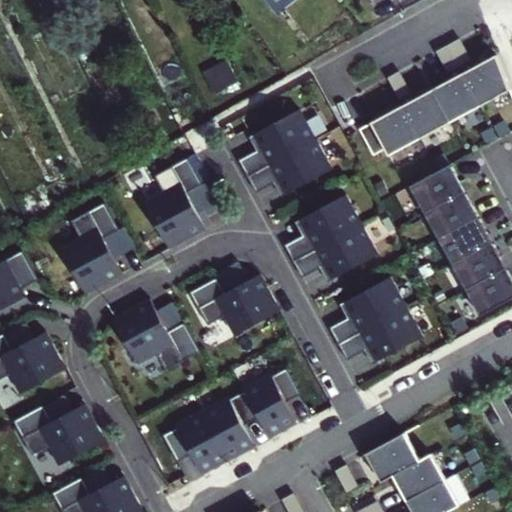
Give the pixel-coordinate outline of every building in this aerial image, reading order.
[(269,0),(278,12),(293,0),(269,0)] [(509,90),(497,55),(359,130),(373,156),(385,149),(389,156),(509,90)] [(334,171),(302,112),(264,132),(272,146),(243,162),(260,193),(289,178),(296,191),(334,171)] [(178,194),(158,203),(179,247),(214,230),(197,196),(213,188),(199,160),(169,174),(178,194)] [(511,298),(511,278),(451,165),(412,186),(480,316),(511,298)] [(315,232),(287,248),(304,278),(335,261),(342,275),(377,256),(346,198),(308,218),(315,232)] [(84,237),(63,248),(87,292),(121,274),(102,240),(120,231),(106,205),(75,221),(84,237)] [(21,253),(0,264),(0,311),(25,298),(20,289),(36,280),(21,253)] [(219,278),(191,293),(209,326),(225,317),(235,336),(281,312),(262,276),(227,294),(219,278)] [(422,338),(392,280),(356,299),(364,314),(334,330),(350,361),(383,344),(389,356),(422,338)] [(164,337),(145,301),(113,318),(138,365),(161,353),(169,369),(196,354),(182,327),(164,337)] [(3,336),(0,337),(0,380),(10,375),(20,395),(66,371),(47,334),(12,352),(3,336)] [(288,371),(167,436),(180,460),(196,451),(205,468),(255,441),(246,425),(261,418),(268,432),(295,417),(286,400),(300,393),(288,371)] [(45,408),(17,422),(34,456),(52,447),(62,466),(107,443),(88,406),(53,424),(45,408)] [(421,463),(406,434),(367,455),(382,484),(395,477),(413,511),(449,511),(460,506),(433,456),(421,463)] [(84,480),(57,494),(65,511),(144,511),(127,478),(93,496),(84,480)]
